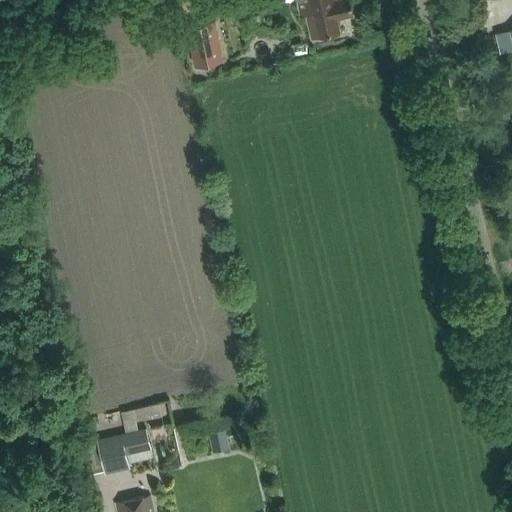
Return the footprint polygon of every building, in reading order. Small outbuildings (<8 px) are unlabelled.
[(208,0),(180,0),(184,9),(208,0)] [(337,17),(352,14),(350,0),(296,0),(299,16),(307,14),(312,37),(339,32),(337,17)] [(193,65),(222,58),(213,19),(185,25),(193,65)] [(511,28),(499,31),(503,53),(511,50),(511,28)] [(97,439),(105,470),(105,473),(131,467),(125,443),(150,437),(147,427),(97,439)] [(223,427),(210,430),(214,448),(228,445),(223,427)] [(151,511),(153,511),(150,497),(143,497),(124,501),(116,504),(118,511),(151,511)]
